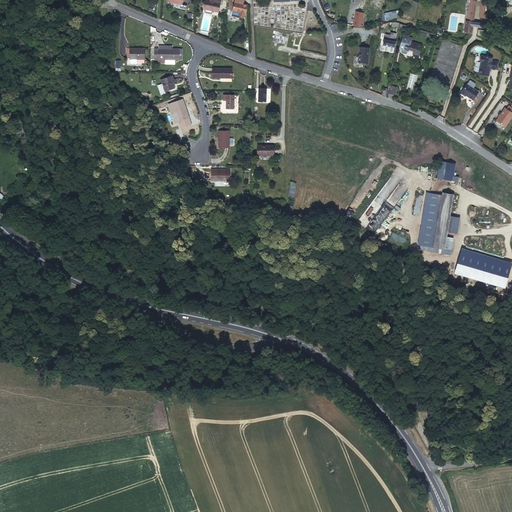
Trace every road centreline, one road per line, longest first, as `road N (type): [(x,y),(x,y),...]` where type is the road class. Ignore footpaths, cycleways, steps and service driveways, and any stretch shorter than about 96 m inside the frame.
road 1 (primary): [(423,468),(381,406),(321,357),(280,337),(117,296),(59,269),(0,225)]
road 2 (residential): [(511,172),(422,114),(324,84)]
road 3 (residential): [(203,43),(324,84)]
road 4 (unclassified): [(18,0),(87,93),(82,98)]
